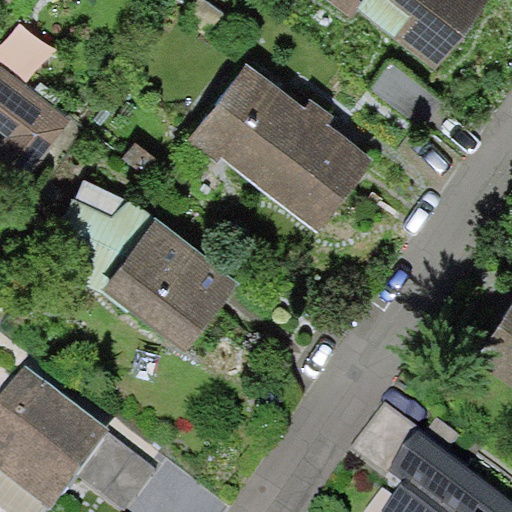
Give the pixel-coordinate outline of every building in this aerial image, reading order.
[(477,0),(354,0),(438,57),(477,0)] [(440,96),(372,45),(353,70),(421,121),(440,96)] [(371,138),(244,49),(188,129),(315,218),(371,138)] [(70,116),(0,63),(0,121),(5,125),(0,133),(0,168),(20,184),(70,116)] [(240,265),(154,198),(129,185),(111,203),(72,187),(37,253),(127,303),(137,294),(186,334),(240,265)] [(511,276),(470,341),(511,368),(511,276)] [(106,433),(25,370),(0,399),(0,476),(43,508),(106,433)] [(384,511),(511,511),(511,501),(419,432),(390,469),(405,481),(384,511)]
